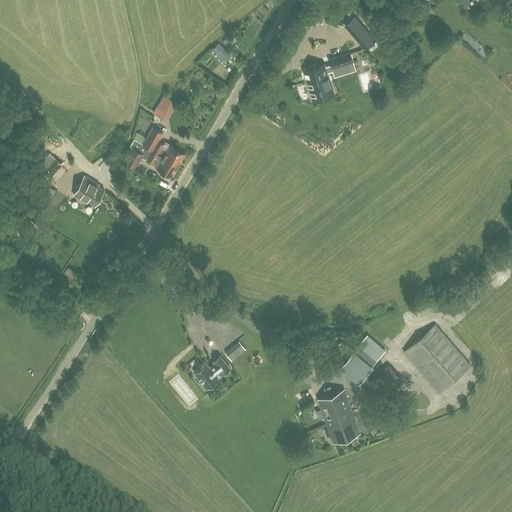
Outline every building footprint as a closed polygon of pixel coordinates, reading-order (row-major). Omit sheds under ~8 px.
[(355,17),(345,25),(357,38),(357,39),(365,49),(374,41),(367,32),(367,31),(355,17)] [(219,43),(212,50),(225,61),(231,54),(219,43)] [(315,78),(311,79),(318,98),(337,92),(333,81),(330,82),(328,77),(333,75),(331,72),(338,69),(337,67),(356,60),(353,51),(334,58),(336,64),(329,66),(329,64),(312,70),(315,78)] [(164,93),(158,103),(171,111),(177,101),(164,93)] [(152,150),(178,165),(184,154),(170,145),(171,145),(166,142),(165,144),(160,141),(163,133),(153,126),(142,144),(152,150)] [(124,161),(136,168),(144,154),(132,147),(124,161)] [(171,176),(178,165),(152,150),(146,160),(157,167),(157,168),(171,176)] [(54,157),(42,170),(37,176),(45,182),(50,176),(62,164),(54,157)] [(94,204),(103,190),(97,186),(98,184),(86,177),(75,195),(87,202),(88,201),(94,204)] [(43,182),(38,188),(45,194),(50,187),(43,182)] [(18,233),(28,239),(38,226),(29,219),(18,233)] [(68,267),(64,273),(68,276),(73,270),(68,267)] [(435,325),(404,352),(439,393),(470,366),(435,325)] [(341,341),(329,355),(334,359),(333,360),(339,367),(358,383),(368,372),(373,366),(372,365),(385,351),(367,334),(354,349),(346,346),(341,341)] [(241,353),(234,345),(229,348),(236,357),(241,353)] [(207,388),(208,387),(219,379),(217,377),(223,372),(224,374),(230,368),(219,355),(213,360),(215,363),(210,367),(204,360),(198,366),(199,367),(194,372),(207,388)] [(388,365),(370,381),(384,397),(403,382),(388,365)] [(318,399),(327,424),(339,420),(338,419),(341,418),(339,414),(343,413),(342,408),(350,405),(345,390),(318,399)] [(327,424),(327,426),(333,442),(360,433),(350,405),(342,408),(343,413),(339,414),(341,418),(338,419),(339,420),(327,424)]
